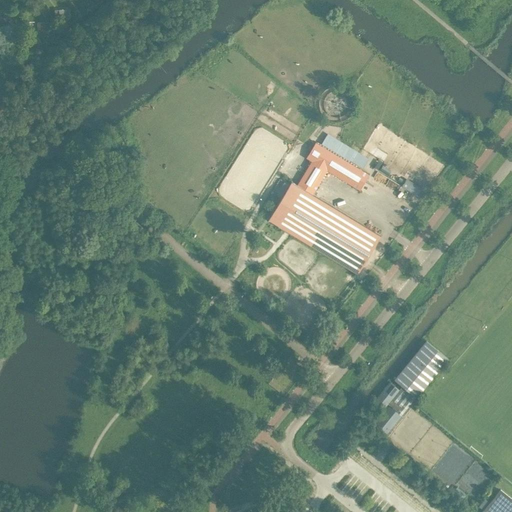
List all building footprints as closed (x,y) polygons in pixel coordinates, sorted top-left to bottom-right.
[(68,18),(67,9),(54,10),(54,18),(68,18)] [(50,31),(50,22),(37,23),(38,32),(50,31)] [(29,37),(21,39),(23,47),(32,45),(29,37)] [(338,140),(327,133),(321,144),(348,160),(349,159),(363,168),(368,159),(338,140)] [(297,185),(293,183),(291,181),(268,220),(357,274),(381,236),(313,194),(327,171),(359,191),(369,174),(316,142),(306,158),(311,161),(297,185)] [(426,341),(394,380),(416,398),(448,358),(426,341)] [(391,383),(389,382),(374,400),(384,408),(388,404),(397,411),(401,406),(392,399),(399,390),(391,383)] [(373,425),(385,435),(401,416),(389,406),(386,410),(373,425)] [(458,488),(454,492),(463,499),(467,495),(458,488)] [(511,511),(511,499),(499,490),(480,511),(511,511)]
